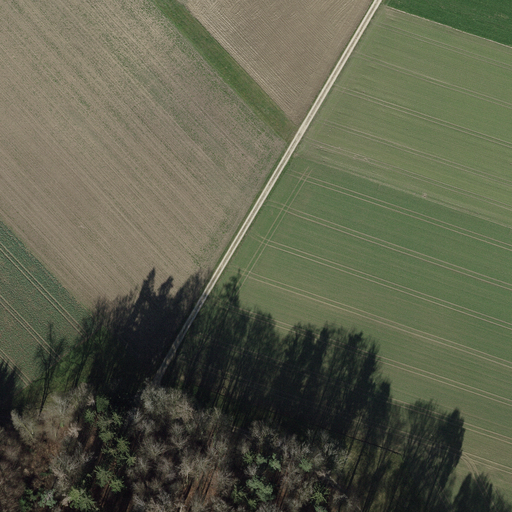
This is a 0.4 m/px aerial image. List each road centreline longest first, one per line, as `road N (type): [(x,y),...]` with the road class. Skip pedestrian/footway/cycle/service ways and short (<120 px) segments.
road 1 (track): [(378,0),(145,397)]
road 2 (track): [(0,403),(87,407),(145,397),(297,456),(326,474),(359,511)]
